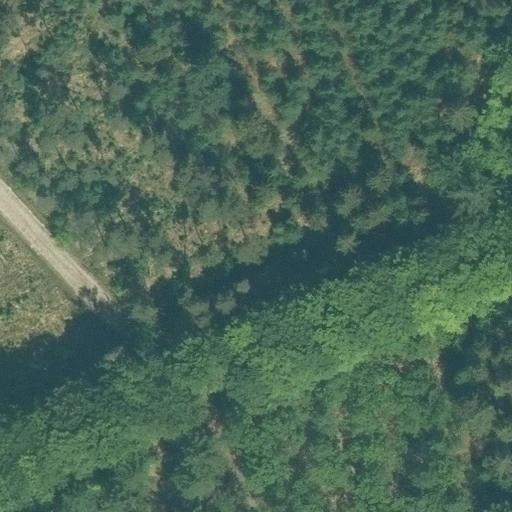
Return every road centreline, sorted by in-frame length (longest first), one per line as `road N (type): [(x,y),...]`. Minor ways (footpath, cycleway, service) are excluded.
road 1 (track): [(511,239),(179,387)]
road 2 (track): [(179,387),(0,196)]
road 3 (track): [(0,460),(179,387)]
road 4 (track): [(179,387),(265,511)]
